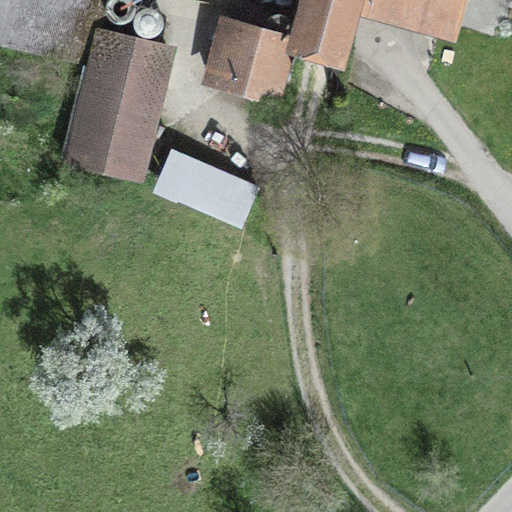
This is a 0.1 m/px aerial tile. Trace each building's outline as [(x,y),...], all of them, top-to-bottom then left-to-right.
[(0,0),(0,42),(91,64),(105,0),(0,0)] [(308,0),(296,46),(338,58),(355,0),(406,0),(446,11),(448,0),(308,0)] [(228,28),(215,78),(278,96),(291,46),(228,28)] [(63,156),(137,173),(167,47),(104,33),(94,75),(83,73),(63,156)] [(170,113),(152,156),(245,195),(263,152),(170,113)]
